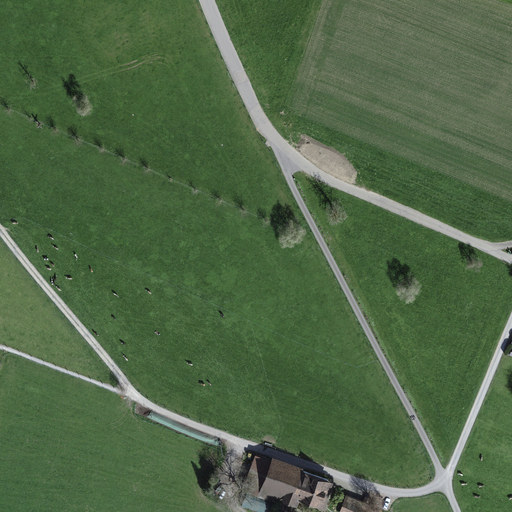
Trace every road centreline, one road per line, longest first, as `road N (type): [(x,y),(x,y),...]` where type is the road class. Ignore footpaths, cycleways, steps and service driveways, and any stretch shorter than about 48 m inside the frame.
road 1 (track): [(447,486),(368,495),(133,396),(0,233)]
road 2 (residential): [(286,154),(291,187),(457,511)]
road 3 (unclassified): [(511,261),(321,179),(286,154)]
road 4 (residential): [(205,0),(254,111),(286,154)]
